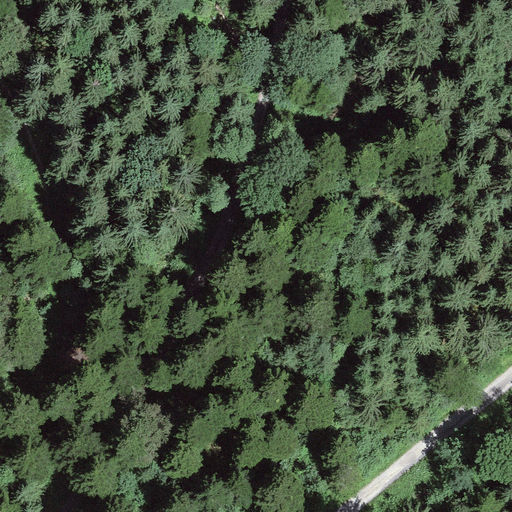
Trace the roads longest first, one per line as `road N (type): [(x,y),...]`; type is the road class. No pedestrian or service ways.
road 1 (track): [(61,511),(66,479),(261,149),(263,91),(284,0)]
road 2 (track): [(339,511),(511,375)]
